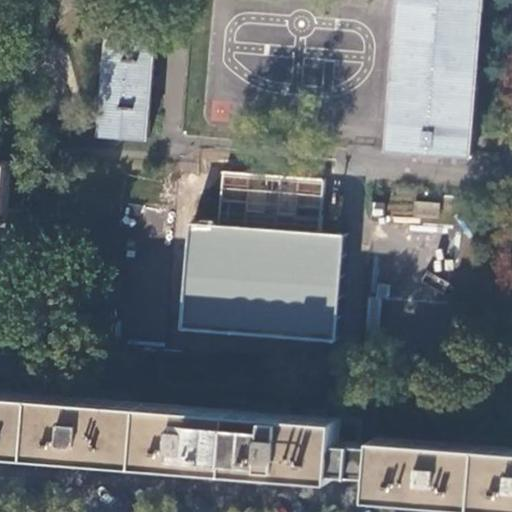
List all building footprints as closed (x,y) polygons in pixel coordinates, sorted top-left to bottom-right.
[(434,151),(475,155),(487,0),(404,0),(393,148),(434,151)] [(103,135),(151,138),(160,29),(112,26),(103,135)] [(0,161),(0,211),(7,212),(11,162),(0,161)] [(316,334),(342,337),(342,334),(340,334),(342,316),(343,316),(344,313),(342,313),(343,296),(345,296),(345,293),(343,293),(345,275),(347,276),(347,273),(345,273),(347,255),(348,255),(349,252),(347,252),(348,235),(350,235),(350,232),(324,230),(328,178),(228,172),(224,223),(196,221),(196,223),(198,223),(196,240),(194,240),(194,243),(196,243),(195,260),(193,260),(192,263),(194,263),(193,281),(191,281),(191,283),(193,283),(192,302),(190,302),(190,304),(191,304),(190,322),(188,322),(188,324),(215,326),(215,328),(316,336),(316,334)] [(387,219),(437,221),(437,204),(387,202),(387,219)] [(511,507),(511,440),(465,437),(464,444),(378,437),(379,419),(359,417),(360,404),(325,401),(324,410),(289,408),(289,405),(219,400),(219,407),(131,400),(132,394),(52,387),(51,394),(0,389),(0,449),(15,450),(15,453),(52,456),(53,453),(99,457),(125,459),(124,461),(162,464),(162,461),(179,463),(215,466),(214,472),(259,475),(259,476),(298,479),(313,480),(313,474),(374,479),(373,496),(380,497),(380,500),(386,501),(386,497),(397,498),(397,501),(402,502),(402,499),(415,500),(414,502),(420,503),(420,500),(440,502),(511,507)]
